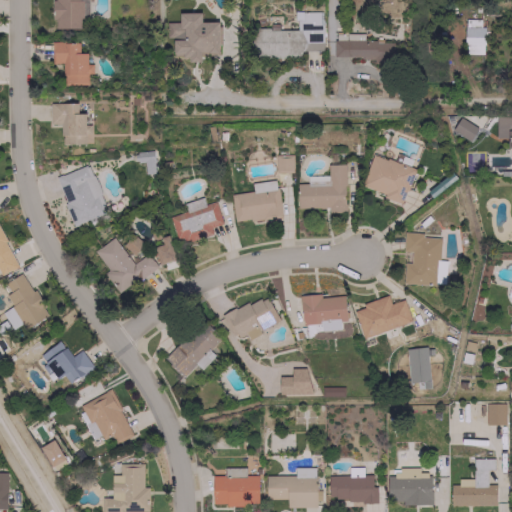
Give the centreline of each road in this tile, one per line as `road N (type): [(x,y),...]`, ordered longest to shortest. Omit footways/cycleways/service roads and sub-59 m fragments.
road 1 (residential): [(181,511),(172,430),(155,392),(55,258),(33,208),(21,154),(19,0)]
road 2 (residential): [(178,99),(511,103)]
road 3 (residential): [(117,344),(175,297),(223,272),(287,255),(363,256)]
